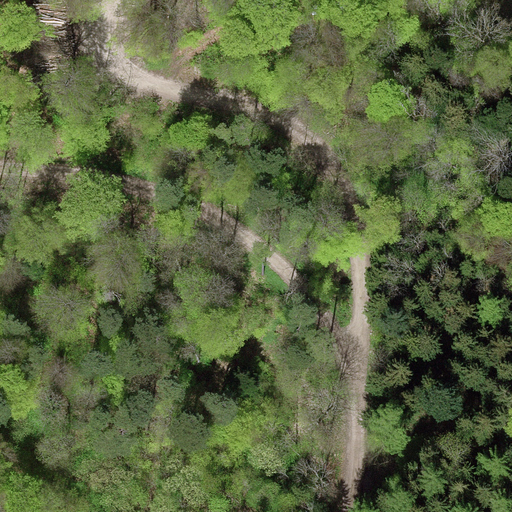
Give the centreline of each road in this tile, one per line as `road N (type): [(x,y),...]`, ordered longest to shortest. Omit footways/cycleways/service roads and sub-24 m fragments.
road 1 (track): [(0,169),(145,188),(202,208),(253,241),(301,288),(352,376)]
road 2 (track): [(290,121),(319,145),(354,217),(362,347),(352,376),(351,511)]
road 3 (track): [(352,506),(273,481),(92,493)]
road 4 (track): [(290,121),(255,105),(126,81),(110,65),(104,38),(123,0)]
